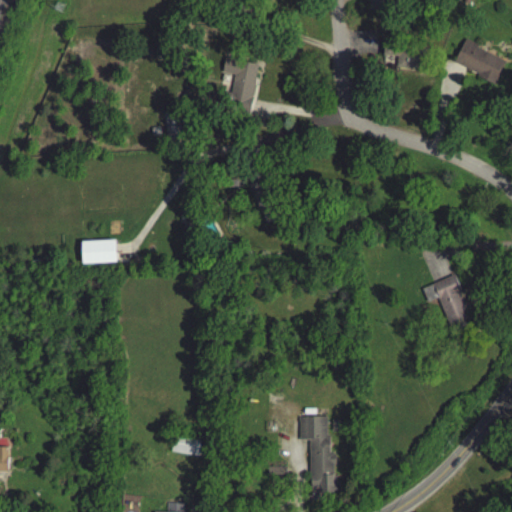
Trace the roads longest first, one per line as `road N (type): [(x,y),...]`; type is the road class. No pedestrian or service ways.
road 1 (residential): [(511,203),(497,186),(350,118),(346,0)]
road 2 (residential): [(511,391),(452,465),(397,511)]
